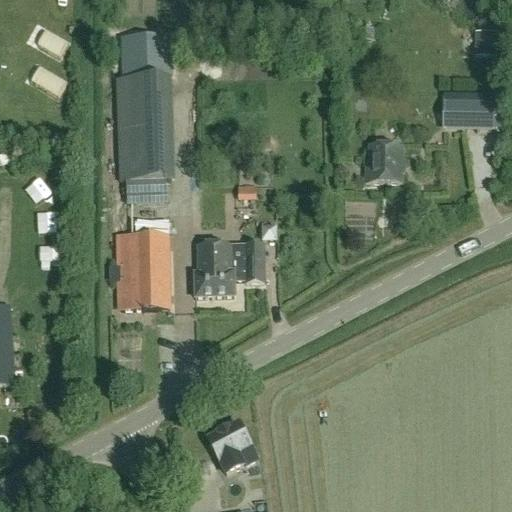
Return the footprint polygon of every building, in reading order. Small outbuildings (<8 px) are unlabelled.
[(496,60),(497,37),(483,37),(482,59),(496,60)] [(493,136),(494,98),(447,97),(446,136),(493,136)] [(367,189),(402,190),(403,153),(371,152),(370,166),(367,166),(367,189)] [(258,293),(257,251),(265,251),(264,214),(258,214),(257,191),(256,191),(256,184),(239,184),(239,192),(236,192),(238,251),(200,252),(201,303),(231,302),(231,294),(258,293)] [(121,242),(122,245),(120,245),(121,317),(172,316),(171,240),(121,242)] [(0,313),(0,391),(17,391),(12,313),(0,313)] [(239,431),(209,447),(220,467),(222,467),(228,479),(244,471),(237,458),(250,452),(239,431)]
